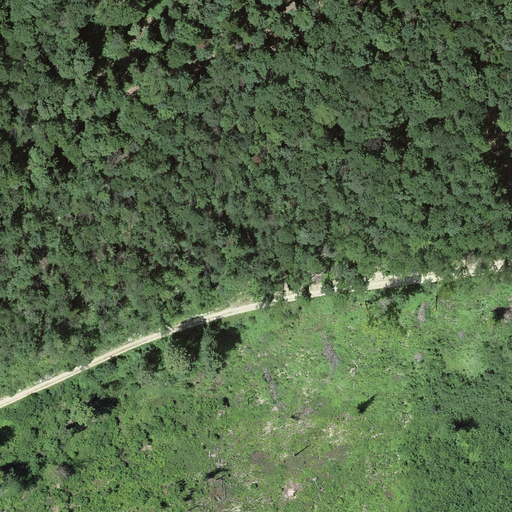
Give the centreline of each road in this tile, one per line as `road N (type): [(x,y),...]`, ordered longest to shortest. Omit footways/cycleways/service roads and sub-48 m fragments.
road 1 (track): [(511,266),(245,308),(148,338),(0,403)]
road 2 (track): [(334,0),(0,154)]
